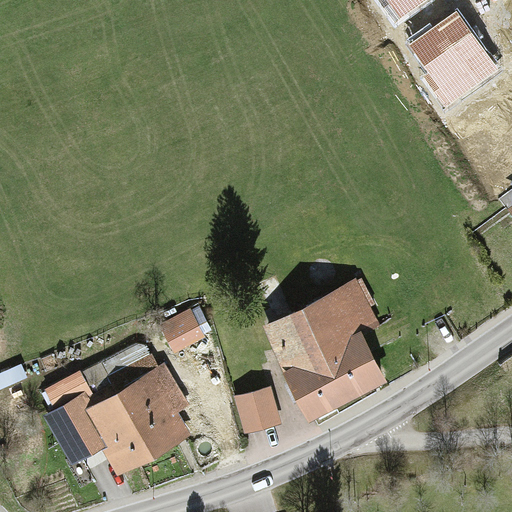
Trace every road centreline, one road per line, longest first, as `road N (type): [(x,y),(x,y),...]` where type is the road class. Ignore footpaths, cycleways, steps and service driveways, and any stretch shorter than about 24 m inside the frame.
road 1 (tertiary): [(376,421),(156,511)]
road 2 (tertiary): [(511,332),(376,421)]
road 3 (residential): [(511,436),(403,442),(376,421)]
